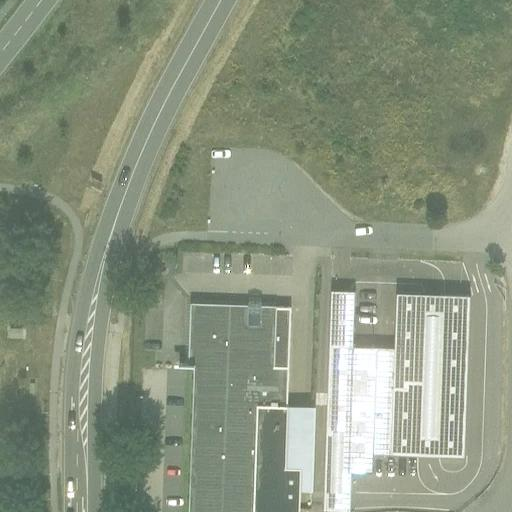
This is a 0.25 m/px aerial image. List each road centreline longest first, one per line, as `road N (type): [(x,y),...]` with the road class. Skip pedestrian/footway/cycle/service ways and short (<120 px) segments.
road 1 (primary): [(133,168),(93,301),(82,433)]
road 2 (unclassified): [(268,238),(492,241)]
road 3 (primary): [(133,168),(220,0)]
